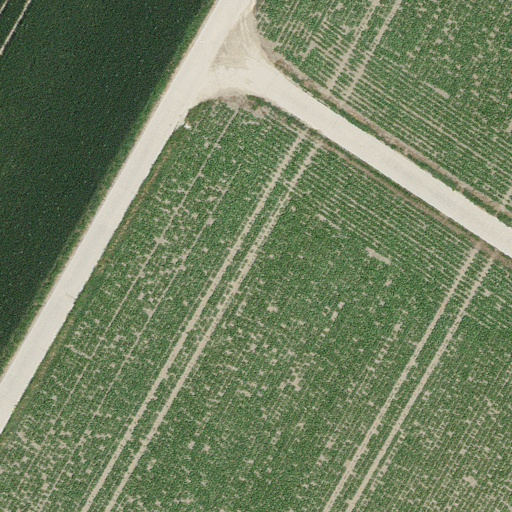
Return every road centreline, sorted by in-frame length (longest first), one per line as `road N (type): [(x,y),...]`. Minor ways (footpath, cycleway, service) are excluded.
road 1 (track): [(236,0),(0,412)]
road 2 (track): [(511,243),(210,45)]
